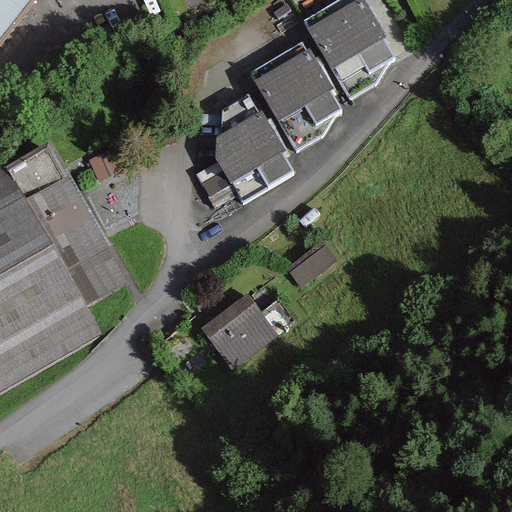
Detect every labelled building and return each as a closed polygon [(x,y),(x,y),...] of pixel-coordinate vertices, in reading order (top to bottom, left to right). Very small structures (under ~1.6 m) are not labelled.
[(0,0),(0,37),(30,0),(0,0)] [(361,0),(346,0),(306,24),(351,101),(377,86),(395,57),(361,0)] [(302,47),(253,76),(297,151),(324,136),(340,109),(302,47)] [(295,175),(248,99),(223,114),(218,164),(244,206),(295,175)] [(47,149),(0,175),(0,392),(101,337),(84,306),(123,284),(47,149)] [(92,162),(102,181),(114,175),(104,155),(92,162)] [(331,249),(291,271),(301,288),(340,266),(331,249)] [(231,372),(275,336),(246,302),(203,338),(231,372)]
